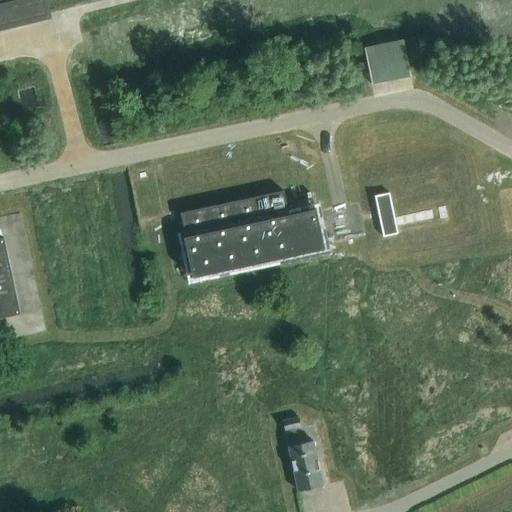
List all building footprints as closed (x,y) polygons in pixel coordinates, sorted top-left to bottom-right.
[(0,0),(0,32),(50,20),(46,1),(49,0),(0,0)] [(403,40),(365,49),(373,86),(411,77),(403,40)] [(389,193),(374,196),(383,238),(398,235),(389,193)] [(283,194),(180,217),(193,278),(323,249),(315,210),(288,216),(283,194)] [(0,319),(20,316),(3,241),(0,241),(0,319)] [(299,419),(282,423),(299,493),(324,487),(314,441),(298,445),(295,430),(301,429),(299,419)]
